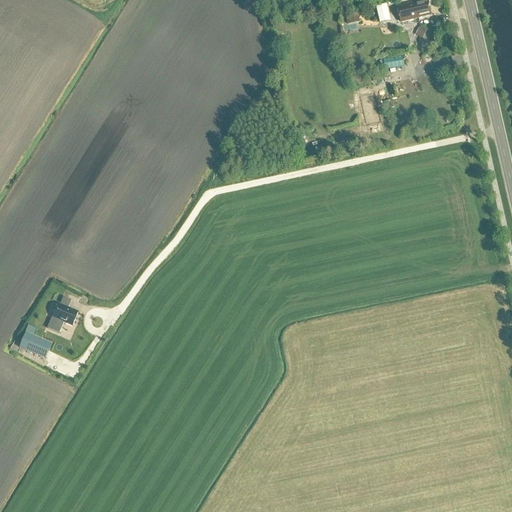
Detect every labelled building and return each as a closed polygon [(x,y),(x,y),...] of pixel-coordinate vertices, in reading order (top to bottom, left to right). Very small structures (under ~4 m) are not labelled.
[(406,7),(397,9),(400,24),(409,22),(431,17),(428,2),(416,5),(416,4),(406,7)] [(390,23),(386,6),(376,9),(380,25),(390,23)] [(346,17),(348,25),(360,23),(359,15),(346,17)] [(420,29),(416,37),(423,40),(427,33),(420,29)] [(53,319),(49,331),(59,335),(64,324),(73,327),(78,315),(69,310),(72,302),(64,299),(61,307),(59,306),(53,319)] [(29,327),(20,349),(45,360),(52,345),(35,338),(38,331),(29,327)]
